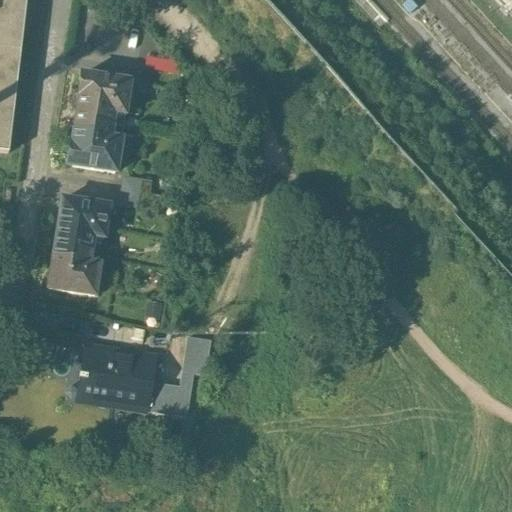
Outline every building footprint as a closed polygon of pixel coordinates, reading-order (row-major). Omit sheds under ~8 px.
[(24,0),(0,0),(0,46),(19,49),(24,0)] [(19,49),(0,46),(0,151),(7,153),(19,49)] [(128,81),(79,74),(65,167),(115,174),(128,81)] [(190,132),(180,129),(178,138),(188,141),(190,132)] [(139,180),(120,178),(117,204),(137,206),(137,201),(139,180)] [(149,181),(139,180),(137,201),(158,203),(159,194),(148,193),(149,181)] [(108,205),(60,198),(46,291),(94,298),(100,264),(88,262),(92,236),(103,238),(108,205)] [(221,327),(180,320),(176,343),(217,349),(221,327)] [(128,355),(81,347),(76,379),(85,380),(82,395),(145,404),(148,382),(151,363),(127,360),(128,355)] [(164,384),(148,382),(145,404),(143,414),(159,416),(164,384)]
